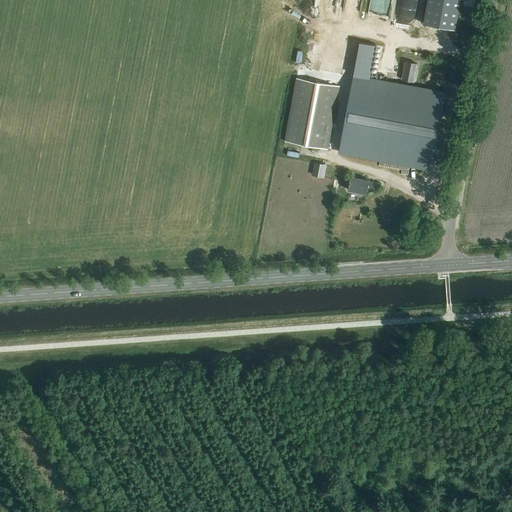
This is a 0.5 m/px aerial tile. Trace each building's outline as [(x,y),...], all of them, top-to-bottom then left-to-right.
[(292,16),(294,0),(277,0),(276,14),(292,16)] [(424,0),(420,24),(451,30),(457,0),(424,0)] [(387,52),(384,73),(396,75),(400,54),(387,52)] [(414,83),(418,64),(406,62),(403,80),(414,83)] [(349,76),(335,151),(425,168),(440,93),(349,76)] [(328,150),(340,87),(297,79),(285,142),(328,150)] [(315,160),(314,174),(326,175),(327,162),(315,160)] [(379,192),(381,184),(370,181),(351,177),(348,190),(367,194),(368,190),(379,192)]
